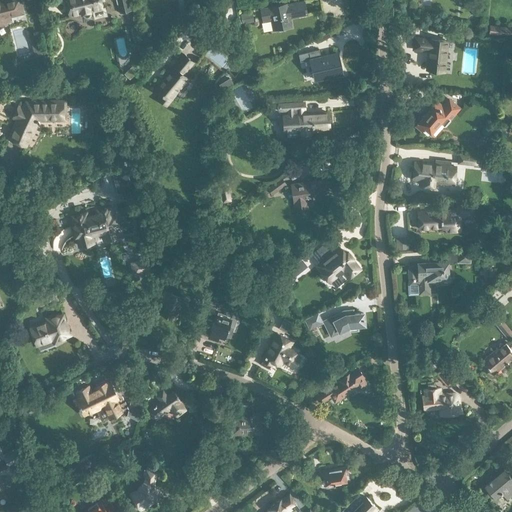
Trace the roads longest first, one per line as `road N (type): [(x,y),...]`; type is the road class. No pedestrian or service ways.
road 1 (residential): [(391,462),(400,428),(379,207),(384,0)]
road 2 (residential): [(326,426),(192,365),(134,353),(92,362)]
road 3 (residential): [(207,511),(326,426)]
